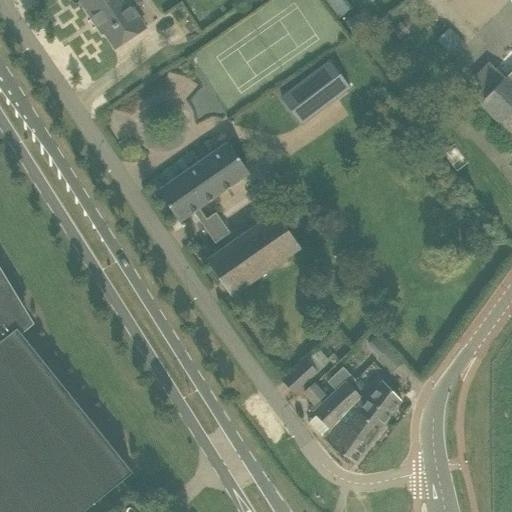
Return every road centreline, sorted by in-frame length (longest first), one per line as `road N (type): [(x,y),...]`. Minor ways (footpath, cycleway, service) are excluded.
road 1 (unclassified): [(435,468),(394,480),(345,480),(301,442),(4,0)]
road 2 (secondary): [(283,511),(0,61)]
road 3 (secondary): [(0,120),(245,511)]
road 4 (tertiary): [(435,468),(434,407),(493,317)]
